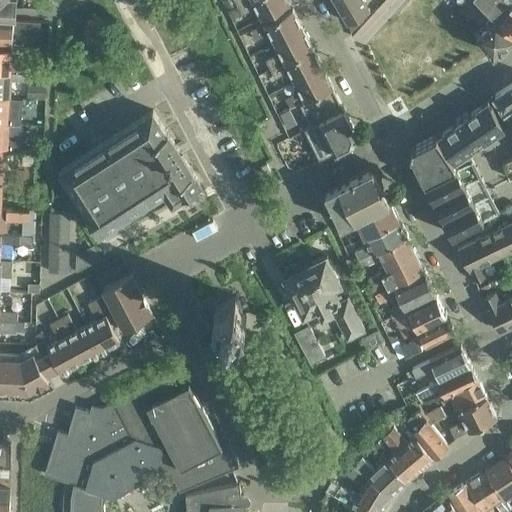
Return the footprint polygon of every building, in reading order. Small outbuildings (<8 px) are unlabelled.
[(288,0),(245,0),(237,4),(242,14),(256,6),(261,17),(289,2),(288,0)] [(334,0),(348,22),(370,9),(364,0),(334,0)] [(511,0),(482,0),(492,10),(511,31),(511,0)] [(0,17),(14,18),(15,18),(16,7),(15,7),(0,5),(0,17)] [(270,32),(275,41),(302,27),(292,7),(264,22),(250,30),(255,40),(270,32)] [(511,37),(511,31),(492,10),(486,16),(490,20),(478,32),(494,54),(511,37)] [(0,46),(12,47),(13,30),(40,32),(40,21),(15,19),(15,18),(14,18),(0,17),(0,46)] [(265,59),(270,69),(312,47),(302,27),(275,41),(280,51),(265,59)] [(0,46),(0,70),(38,73),(38,63),(11,61),(12,47),(0,46)] [(290,70),(295,81),(323,66),(312,47),(270,69),(275,78),(290,70)] [(333,86),(323,66),(295,81),(300,90),(285,97),(290,107),(300,102),(317,94),(333,86)] [(0,70),(0,96),(7,97),(10,97),(11,79),(28,80),(28,77),(37,78),(38,73),(0,70)] [(27,83),(27,96),(45,97),(45,83),(27,83)] [(504,117),(510,125),(511,123),(511,84),(496,95),(508,115),(504,117)] [(344,108),(343,108),(333,86),(317,94),(300,102),(311,125),(304,129),(319,159),(335,151),(335,152),(352,143),(356,132),(344,108)] [(0,96),(0,122),(5,123),(36,124),(36,117),(6,115),(7,97),(0,96)] [(487,101),(462,118),(477,141),(478,140),(489,139),(493,135),(492,134),(504,125),(487,101)] [(172,202),(201,184),(153,110),(59,170),(99,233),(165,191),(172,202)] [(437,134),(436,134),(454,160),(465,152),(466,154),(471,151),(477,142),(477,141),(462,118),(437,135),(437,134)] [(0,122),(0,148),(20,150),(21,133),(35,134),(36,124),(5,123),(0,122)] [(412,154),(425,180),(456,164),(454,160),(436,134),(415,145),(413,144),(410,153),(412,154)] [(0,148),(0,181),(3,181),(5,156),(8,160),(28,161),(28,164),(23,164),(23,182),(33,183),(34,183),(35,150),(20,150),(0,148)] [(499,211),(471,156),(456,164),(425,180),(453,234),(499,211)] [(511,176),(511,157),(502,162),(510,178),(511,176)] [(326,190),(342,224),(390,199),(375,170),(370,168),(326,190)] [(0,181),(0,207),(1,207),(2,193),(33,195),(33,183),(23,182),(3,181),(0,181)] [(361,227),(365,236),(399,218),(390,199),(342,224),(347,234),(361,227)] [(23,220),(22,234),(33,235),(35,235),(36,212),(33,212),(33,208),(1,207),(0,207),(0,230),(6,230),(7,219),(23,220)] [(354,250),(358,258),(372,252),(407,234),(399,218),(365,236),(370,247),(366,249),(364,245),(354,250)] [(511,220),(491,230),(502,253),(511,248),(511,220)] [(491,230),(458,246),(475,280),(486,274),(481,263),(502,253),(491,230)] [(33,235),(22,234),(1,233),(0,233),(0,251),(0,242),(33,244),(33,235)] [(368,277),(375,292),(424,268),(407,234),(372,252),(358,258),(362,266),(381,256),(385,263),(378,266),(381,271),(368,277)] [(284,274),(285,276),(310,324),(327,315),(324,310),(331,306),(348,338),(365,329),(348,297),(340,301),(333,286),(340,282),(326,254),(302,266),(301,264),(300,263),(298,262),(297,261),(295,261),(292,261),(291,261),(289,262),(287,263),(287,264),(286,265),(285,266),(284,268),(284,270),(284,271),(284,272),(284,274)] [(11,275),(12,259),(0,258),(0,280),(0,274),(11,275)] [(392,316),(408,308),(436,294),(424,268),(375,292),(380,302),(398,293),(403,304),(400,306),(398,302),(388,307),(392,316)] [(105,293),(97,297),(105,312),(142,292),(131,273),(103,288),(105,293)] [(495,291),(483,297),(491,312),(499,330),(511,323),(511,295),(500,302),(495,291)] [(152,312),(142,292),(105,312),(112,327),(113,326),(121,322),(124,327),(152,312)] [(408,308),(392,316),(402,337),(418,329),(447,315),(436,294),(408,308)] [(215,306),(225,327),(246,316),(236,296),(215,306)] [(96,318),(86,324),(101,352),(109,348),(108,346),(120,340),(113,326),(112,327),(105,312),(97,297),(88,302),(96,318)] [(0,320),(17,321),(17,311),(0,310),(0,320)] [(68,313),(59,318),(81,360),(93,354),(94,356),(101,352),(86,324),(76,329),(68,313)] [(447,315),(418,329),(423,339),(420,341),(418,337),(401,345),(406,355),(426,344),(426,345),(455,331),(447,315)] [(58,339),(48,344),(60,368),(62,372),(71,368),(70,367),(81,360),(59,318),(49,322),(58,339)] [(0,331),(16,332),(17,321),(0,320),(0,331)] [(295,331),(311,362),(325,355),(309,324),(295,331)] [(377,330),(362,338),(367,348),(382,340),(377,330)] [(0,388),(29,391),(48,380),(46,376),(60,368),(48,344),(45,338),(35,343),(38,349),(21,358),(3,357),(0,353),(0,388)] [(434,367),(441,379),(471,365),(461,343),(430,358),(430,359),(412,368),(416,376),(434,367)] [(441,386),(445,394),(478,378),(471,365),(441,379),(421,388),(422,396),(438,389),(441,386)] [(131,433),(164,443),(158,464),(156,469),(172,474),(180,489),(239,465),(228,440),(227,440),(227,441),(222,444),(189,381),(174,389),(165,371),(113,398),(113,399),(113,400),(131,433)] [(451,398),(456,409),(486,394),(478,378),(445,394),(439,397),(442,402),(451,398)] [(486,394),(456,409),(458,408),(464,419),(449,426),(454,437),(469,429),(497,415),(486,394)] [(155,472),(156,469),(158,464),(164,443),(131,433),(113,400),(91,411),(76,406),(68,432),(58,429),(45,474),(66,480),(63,493),(63,507),(63,511),(104,511),(104,503),(105,492),(113,495),(155,472)] [(441,406),(425,414),(431,423),(446,415),(441,406)] [(405,422),(415,434),(434,456),(448,444),(431,423),(425,414),(421,409),(405,422)] [(393,426),(388,431),(401,446),(420,468),(434,456),(415,434),(406,442),(403,439),(404,438),(393,426)] [(396,450),(387,458),(406,480),(420,468),(401,446),(388,431),(383,436),(393,448),(394,447),(396,450)] [(373,445),(381,453),(386,448),(378,440),(373,445)] [(0,465),(10,467),(11,444),(0,443),(0,465)] [(359,459),(353,467),(392,492),(406,480),(387,458),(374,470),(362,456),(359,459)] [(511,465),(506,456),(486,470),(504,498),(511,492),(511,465)] [(348,473),(340,486),(347,491),(356,478),(364,483),(356,496),(380,511),(392,492),(353,467),(348,473)] [(486,470),(467,482),(482,505),(486,511),(495,511),(493,508),(490,510),(487,506),(496,500),(503,511),(505,511),(511,508),(504,498),(486,470)] [(0,484),(10,485),(10,476),(0,475),(0,484)] [(244,511),(246,506),(245,504),(242,504),(240,483),(239,482),(185,494),(187,505),(185,511),(244,511)] [(467,482),(448,495),(458,511),(470,511),(482,505),(467,482)] [(0,495),(10,496),(10,485),(0,484),(0,495)] [(352,505),(348,511),(379,511),(380,511),(356,496),(347,491),(340,486),(335,494),(352,505)] [(0,495),(0,511),(9,511),(10,496),(0,495)] [(458,511),(448,495),(422,511),(458,511)]
